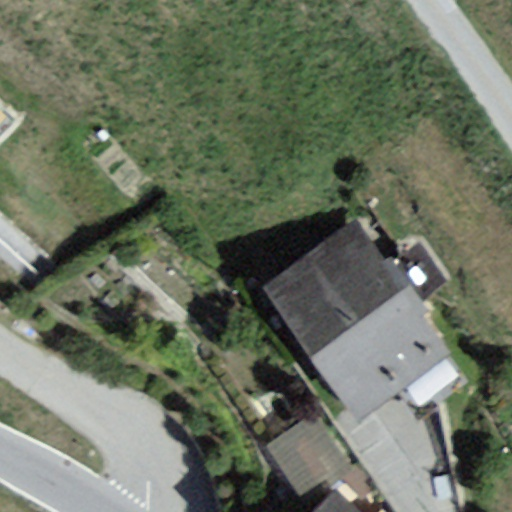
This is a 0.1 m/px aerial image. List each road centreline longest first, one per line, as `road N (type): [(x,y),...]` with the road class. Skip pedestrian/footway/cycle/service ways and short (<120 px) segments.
road 1 (unclassified): [(146,511),(152,470),(0,349)]
road 2 (unclassified): [(511,119),(426,0)]
